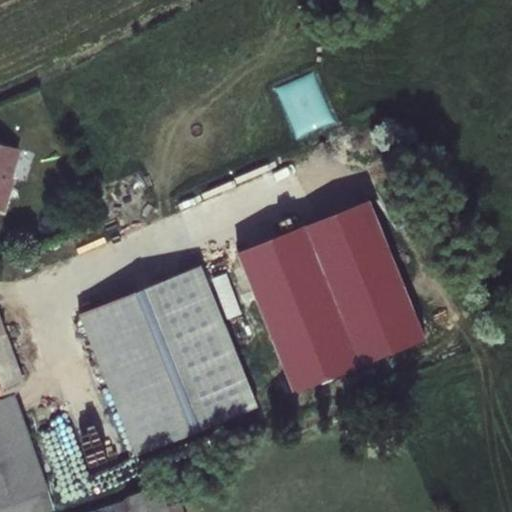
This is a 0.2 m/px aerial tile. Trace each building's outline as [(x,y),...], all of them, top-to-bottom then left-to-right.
[(22,148),(0,141),(0,210),(6,212),(15,178),(13,177),(22,148)] [(369,197),(237,250),(293,390),(426,338),(369,197)] [(201,263),(79,311),(136,454),(257,406),(223,319),(207,279),(201,263)] [(0,511),(42,511),(56,508),(17,393),(27,384),(0,309),(0,511)] [(184,511),(181,500),(170,504),(162,484),(128,494),(125,498),(85,511),(184,511)]
